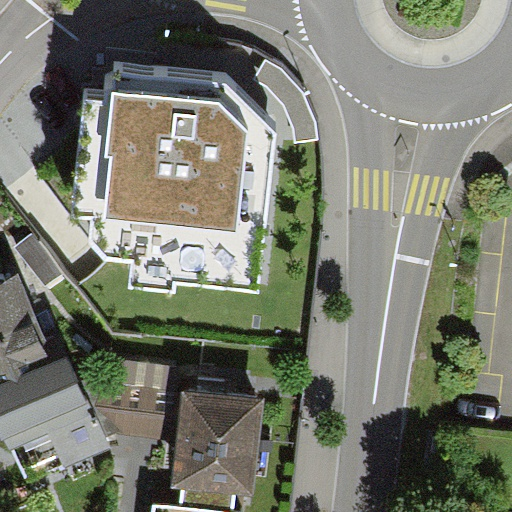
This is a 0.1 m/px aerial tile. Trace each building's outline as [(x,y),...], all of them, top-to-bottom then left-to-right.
[(105,61),(102,98),(87,97),(77,212),(93,214),(91,233),(106,249),(133,253),(129,280),(175,286),(177,273),(259,284),(280,122),(229,73),(176,68),(105,61)] [(283,72),(267,62),(256,81),(267,87),(284,105),(293,127),(296,143),(318,140),(316,122),(304,94),(283,72)] [(33,234),(15,248),(44,286),(62,272),(33,234)] [(19,273),(0,281),(0,426),(10,449),(15,447),(26,471),(61,455),(66,467),(111,448),(106,436),(81,379),(71,355),(57,361),(19,273)] [(120,361),(81,379),(106,436),(175,440),(172,489),(184,490),(235,494),(253,495),(260,399),(185,394),(187,366),(120,361)] [(182,510),(153,507),(152,511),(233,511),(235,494),(184,490),(182,510)]
